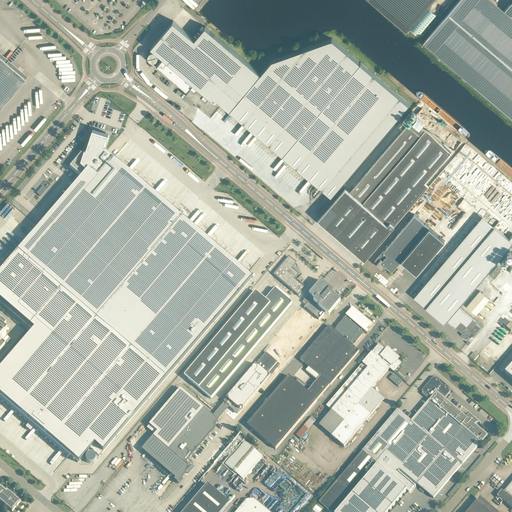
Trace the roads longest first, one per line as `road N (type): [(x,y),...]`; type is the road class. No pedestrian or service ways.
road 1 (tertiary): [(511,410),(220,161)]
road 2 (unknown): [(423,363),(339,458),(319,454),(321,430)]
road 3 (tertiary): [(220,161),(122,71)]
road 4 (tertiary): [(117,78),(220,161)]
road 5 (tertiary): [(0,191),(78,99)]
